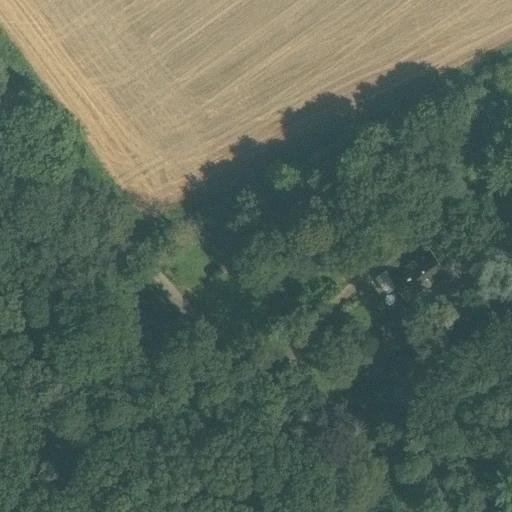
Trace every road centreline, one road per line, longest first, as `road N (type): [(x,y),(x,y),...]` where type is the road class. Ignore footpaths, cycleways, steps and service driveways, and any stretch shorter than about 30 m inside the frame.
road 1 (track): [(321,487),(486,345),(511,343)]
road 2 (track): [(211,351),(321,487)]
